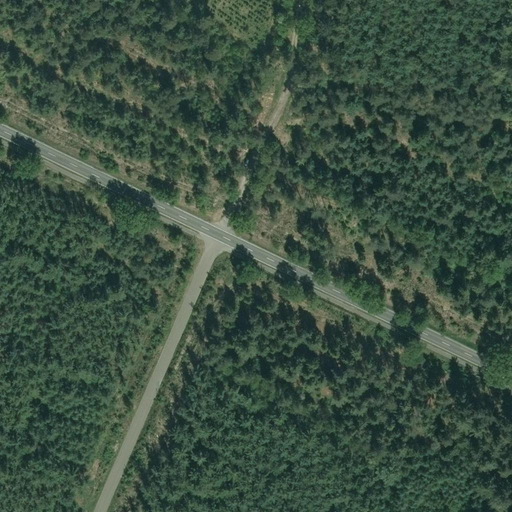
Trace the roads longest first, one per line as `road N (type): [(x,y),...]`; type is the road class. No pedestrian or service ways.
road 1 (secondary): [(511,377),(221,236)]
road 2 (residential): [(101,511),(221,236)]
road 3 (track): [(302,0),(289,86),(221,236)]
road 4 (secondary): [(221,236),(0,130)]
